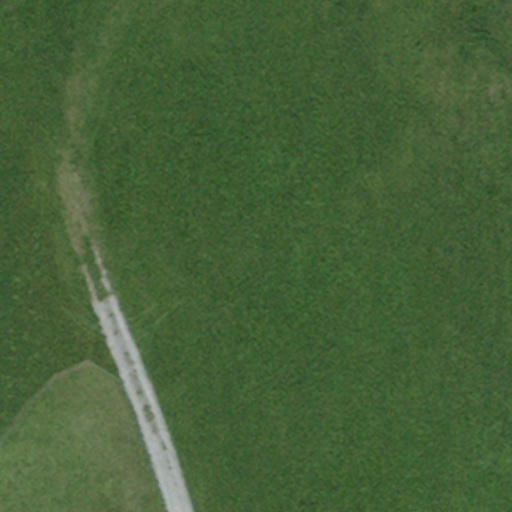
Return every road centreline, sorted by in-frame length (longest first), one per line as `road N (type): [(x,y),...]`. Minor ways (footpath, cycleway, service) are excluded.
road 1 (track): [(131,0),(78,112),(78,229),(101,303)]
road 2 (track): [(172,511),(101,303)]
